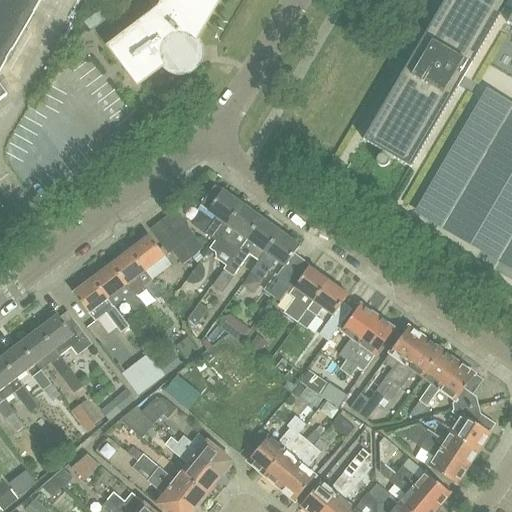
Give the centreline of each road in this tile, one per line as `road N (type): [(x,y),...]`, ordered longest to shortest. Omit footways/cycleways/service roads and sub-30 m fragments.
road 1 (residential): [(511,363),(242,168),(215,130)]
road 2 (residential): [(215,130),(0,299)]
road 3 (unclassified): [(215,130),(292,0)]
